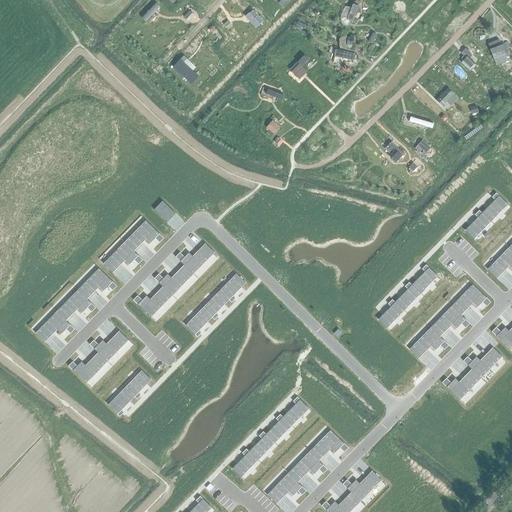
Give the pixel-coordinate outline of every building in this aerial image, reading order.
[(349,4),(345,18),(351,20),(355,5),(349,4)] [(503,53),(500,46),(501,45),(498,38),(488,43),(490,47),(487,49),(491,59),(503,53)] [(461,63),(471,66),(473,59),(467,57),(469,50),(463,48),(461,54),(464,55),(461,63)] [(333,49),(331,62),(342,63),(343,59),(352,60),(353,52),(333,49)] [(294,75),(309,59),(303,53),(289,69),(294,75)] [(278,100),(281,94),(265,88),(263,94),(278,100)] [(71,109),(54,126),(65,137),(82,119),(71,109)] [(43,120),(39,125),(43,129),(47,125),(43,120)] [(51,129),(47,133),(51,137),(56,133),(51,129)] [(40,132),(24,149),(35,160),(51,142),(40,132)] [(99,159),(83,177),(94,187),(110,170),(99,159)] [(10,160),(0,170),(0,184),(4,188),(21,171),(10,160)] [(139,165),(130,174),(147,191),(156,182),(139,165)] [(87,186),(83,190),(87,194),(91,190),(87,186)] [(494,200),(481,213),(490,222),(507,205),(498,196),(496,193),(491,198),(494,200)] [(82,194),(65,212),(76,223),(93,205),(82,194)] [(95,194),(91,198),(96,203),(100,198),(95,194)] [(477,218),(464,231),(473,239),(490,222),(481,213),(479,211),(474,215),(477,218)] [(146,221),(124,243),(133,252),(146,239),(150,243),(154,239),(159,243),(163,239),(159,234),(146,221)] [(50,229),(34,246),(45,257),(61,239),(50,229)] [(124,243),(103,265),(112,273),(125,261),(129,265),(133,260),(138,265),(142,260),(138,256),(133,252),(124,243)] [(179,253),(175,257),(179,262),(184,266),(193,275),(214,253),(205,244),(192,257),(188,253),(184,257),(179,253)] [(15,247),(0,263),(0,265),(10,276),(27,258),(15,247)] [(29,247),(25,251),(29,255),(34,251),(29,247)] [(511,251),(508,248),(487,270),(496,279),(509,266),(511,269),(511,251)] [(38,255),(34,260),(38,264),(42,260),(38,255)] [(424,272),(411,285),(420,294),(437,277),(428,268),(426,265),(421,270),(424,272)] [(158,274),(154,279),(158,283),(163,287),(172,296),(193,275),(184,266),(171,279),(167,274),(163,279),(158,274)] [(98,269),(77,291),(86,300),(99,287),(103,291),(108,287),(112,291),(116,286),(98,269)] [(236,274),(219,292),(228,300),(231,303),(235,299),(232,296),(245,283),(236,274)] [(407,290),(394,303),(403,311),(420,294),(411,285),(409,283),(404,287),(407,290)] [(473,285),(451,307),(460,316),(473,303),(477,307),(481,303),(486,307),(490,302),(486,298),(473,285)] [(137,296),(133,300),(137,305),(150,318),(172,296),(163,287),(150,300),(146,296),(141,300),(137,296)] [(77,291),(56,312),(65,321),(78,308),(82,312),(87,308),(91,312),(95,308),(86,300),(77,291)] [(219,292),(202,309),(211,318),(214,320),(218,316),(216,313),(228,300),(219,292)] [(390,307),(377,320),(386,329),(403,311),(394,303),(392,300),(388,304),(390,307)] [(451,307),(430,328),(439,337),(452,325),(456,329),(460,324),(465,329),(469,324),(465,320),(460,316),(451,307)] [(202,309),(185,326),(197,338),(201,333),(198,331),(211,318),(202,309)] [(56,312),(35,334),(44,343),(57,330),(61,334),(65,330),(70,334),(74,329),(65,321),(56,312)] [(430,328),(409,350),(418,359),(431,346),(435,350),(439,346),(444,350),(448,346),(444,341),(439,337),(430,328)] [(495,328),(491,332),(496,336),(509,349),(511,346),(511,328),(509,332),(504,328),(500,332),(495,328)] [(338,329),(333,334),(337,338),(341,333),(338,329)] [(93,341),(89,345),(93,349),(98,353),(107,362),(128,341),(119,332),(106,345),(102,340),(98,345),(93,341)] [(343,346),(352,337),(347,332),(338,341),(343,346)] [(354,338),(345,347),(350,352),(359,344),(354,338)] [(356,358),(365,350),(360,344),(351,353),(356,358)] [(467,357),(463,361),(467,366),(471,370),(480,379),(502,357),(493,348),(480,361),(476,357),(471,361),(467,357)] [(72,362),(68,366),(72,371),(86,384),(107,362),(98,353),(85,366),(81,362),(77,366),(72,362)] [(446,379),(441,383),(446,387),(459,400),(480,379),(471,370),(459,383),(455,378),(450,383),(446,379)] [(142,371),(125,388),(134,397),(136,400),(141,395),(138,393),(151,380),(142,371)] [(125,388),(108,406),(117,415),(119,417),(123,413),(121,410),(134,397),(125,388)] [(295,404),(282,417),(291,426),(308,409),(299,400),(297,397),(293,402),(295,404)] [(43,414),(39,418),(43,422),(47,418),(43,414)] [(278,422),(265,435),(274,443),(291,426),(282,417),(280,415),(275,419),(278,422)] [(39,418),(22,436),(33,447),(50,429),(39,418)] [(330,431),(309,452),(318,461),(330,449),(335,453),(339,448),(344,453),(348,448),(344,444),(330,431)] [(261,439),(248,452),(257,461),(274,443),(265,435),(263,432),(258,436),(261,439)] [(244,456),(232,469),(240,478),(257,461),(248,452),(246,449),(242,454),(244,456)] [(309,452),(288,474),(297,483),(309,470),(314,474),(318,470),(323,474),(327,470),(318,461),(309,452)] [(346,480),(342,485),(351,493),(360,502),(381,480),(372,471),(360,484),(355,480),(351,485),(346,480)] [(288,474),(267,496),(276,504),(288,492),(293,496),(297,491),(301,496),(306,491),(297,483),(288,474)] [(25,485),(9,502),(18,511),(20,511),(36,495),(25,485)] [(80,488),(64,506),(70,511),(79,511),(92,499),(80,488)] [(325,502),(321,506),(325,511),(326,511),(349,511),(360,502),(351,493),(338,506),(334,502),(330,506),(325,502)] [(198,503),(189,511),(207,511),(211,508),(202,499),(200,497),(195,501),(198,503)]
